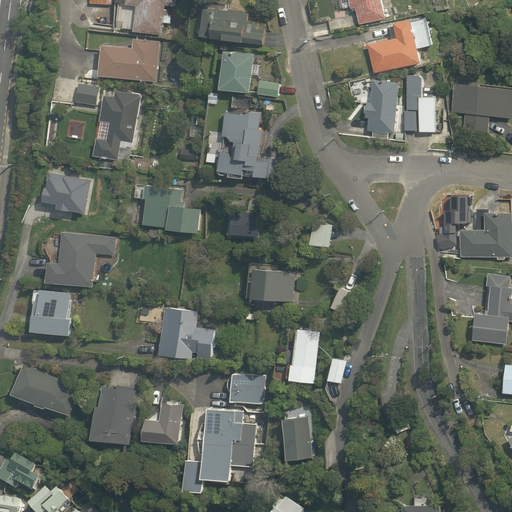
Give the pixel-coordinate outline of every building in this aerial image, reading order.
[(174,0),(128,0),(128,5),(139,6),(137,31),(164,34),(165,23),(172,23),(174,0)] [(386,0),(351,0),(353,7),(359,6),(362,23),(390,18),(386,0)] [(249,10),(208,5),(205,36),(264,43),(266,30),(247,28),(249,10)] [(428,17),(397,23),(400,39),(370,45),(376,73),(425,63),(422,47),(433,45),(428,17)] [(135,49),(108,46),(105,75),(158,81),(162,42),(136,40),(135,49)] [(253,91),(254,74),(262,75),(263,64),(255,63),(256,51),(227,49),(227,55),(216,55),(215,72),(225,73),(224,89),(253,91)] [(433,74),(410,73),(407,129),(440,131),(442,96),(425,95),(426,89),(432,90),(433,74)] [(283,81),(265,78),(262,95),(281,98),(283,81)] [(369,130),(373,131),(373,137),(404,139),(406,104),(398,104),(399,80),(371,78),(369,130)] [(102,83),(79,80),(76,103),(100,106),(102,83)] [(511,84),(458,81),(455,113),(466,114),(465,129),(489,131),(491,116),(511,117),(511,84)] [(116,96),(106,94),(96,155),(120,159),(122,145),(139,148),(142,128),(138,128),(143,91),(118,87),(116,96)] [(184,98),(170,98),(170,110),(183,111),(184,98)] [(262,116),(227,112),(225,137),(237,138),(235,153),(224,152),(222,171),(232,172),(232,178),(247,180),(247,176),(270,179),(273,158),(266,157),(269,130),(260,129),(262,116)] [(199,148),(184,147),(183,159),(198,160),(199,148)] [(58,177),(51,175),(46,192),(56,195),(54,204),(79,211),(88,178),(60,170),(58,177)] [(185,189),(139,185),(138,195),(149,196),(148,207),(141,206),(141,215),(148,216),(147,225),(171,227),(171,229),(202,231),(204,208),(183,206),(185,189)] [(491,207),(479,207),(478,229),(463,228),(463,255),(511,256),(511,212),(491,212),(491,207)] [(269,219),(235,216),(234,234),(267,237),(269,219)] [(336,225),(315,223),(313,245),(334,247),(336,225)] [(116,235),(54,230),(50,283),(94,287),(97,254),(114,255),(116,235)] [(299,261),(253,261),(253,299),(298,299),(299,261)] [(511,278),(511,276),(491,273),(486,314),(479,313),(476,340),(507,344),(510,319),(511,318),(511,299),(509,299),(511,278)] [(77,292),(40,287),(35,330),(72,334),(77,292)] [(202,309),(168,306),(164,355),(216,359),(219,328),(200,326),(202,309)] [(324,329),(299,326),(293,379),(317,382),(324,329)] [(350,360),(338,356),(331,378),(343,381),(350,360)] [(82,384),(27,364),(15,395),(71,415),(82,384)] [(270,371),(238,368),(235,402),(267,405),(270,371)] [(141,387),(103,382),(96,438),(135,442),(141,387)] [(185,443),(185,401),(170,401),(170,416),(151,416),(151,443),(185,443)] [(245,408),(209,406),(206,459),(186,458),(184,490),(208,492),(209,478),(233,480),(234,467),(261,469),(263,423),(245,422),(245,408)] [(307,417),(287,419),(292,458),(312,456),(307,417)] [(8,460),(0,473),(0,478),(19,489),(24,482),(39,491),(48,475),(19,459),(16,464),(8,460)] [(51,486),(32,503),(39,511),(83,511),(82,510),(80,511),(64,511),(62,510),(79,495),(71,486),(59,495),(51,486)] [(17,495),(0,493),(0,511),(30,511),(32,511),(17,495)] [(416,504),(407,504),(406,511),(442,511),(443,507),(432,506),(433,496),(416,495),(416,504)] [(303,511),(307,507),(289,496),(279,511),(303,511)]
